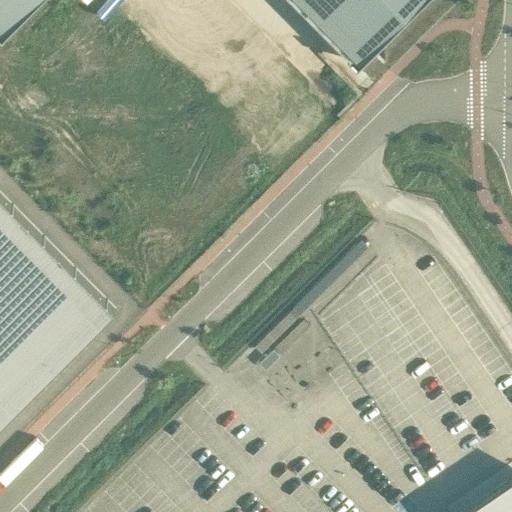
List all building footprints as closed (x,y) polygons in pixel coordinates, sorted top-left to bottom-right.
[(0,0),(0,28),(3,31),(6,27),(187,210),(182,214),(192,224),(292,124),(282,114),(278,119),(161,0),(0,0)] [(363,57),(419,0),(306,0),(353,47),(349,51),(358,61),(363,57)] [(0,420),(115,306),(0,189),(0,420)] [(376,376),(374,418),(396,419),(397,411),(407,411),(408,399),(417,399),(417,382),(411,381),(411,377),(399,376),(398,389),(384,388),(385,376),(376,376)] [(511,511),(511,473),(454,511),(511,511)]
